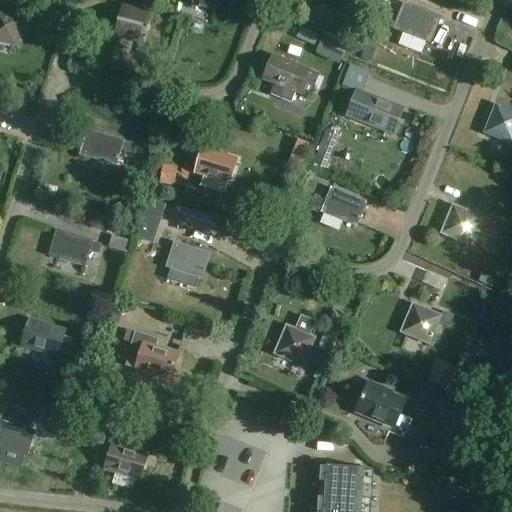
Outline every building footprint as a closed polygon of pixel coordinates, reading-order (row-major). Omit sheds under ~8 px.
[(185,0),(184,5),(184,6),(215,12),(217,0),(185,0)] [(430,43),(439,19),(405,6),(396,30),(430,43)] [(145,46),(153,15),(123,8),(115,38),(145,46)] [(0,43),(18,48),(26,19),(0,12),(0,43)] [(253,49),(266,54),(272,37),(258,33),(253,49)] [(317,55),(342,66),(350,48),(325,37),(317,55)] [(361,60),(371,63),(375,51),(365,47),(361,60)] [(265,81),(275,85),(271,95),(292,103),(295,93),(309,99),(319,75),(275,57),(265,81)] [(347,116),(359,121),(394,134),(403,110),(368,97),(356,92),(347,116)] [(511,145),(511,111),(496,105),(485,135),(511,145)] [(325,129),(311,165),(324,170),(338,134),(325,129)] [(117,167),(122,152),(130,154),(133,145),(125,142),(88,131),(81,156),(117,167)] [(231,185),(239,160),(203,150),(196,175),(231,185)] [(174,183),(176,170),(163,167),(161,181),(174,183)] [(294,177),(289,193),(300,197),(306,181),(294,177)] [(357,227),(367,203),(332,189),(322,213),(357,227)] [(471,247),(482,219),(454,207),(442,235),(471,247)] [(139,231),(155,236),(162,214),(146,209),(139,231)] [(481,229),(501,237),(506,224),(486,216),(481,229)] [(86,267),(90,252),(99,255),(102,245),(93,243),(93,242),(58,231),(50,256),(86,267)] [(196,290),(199,279),(203,280),(211,255),(175,244),(167,269),(171,270),(167,280),(196,290)] [(430,345),(439,324),(449,328),(454,316),(443,312),(442,316),(413,305),(401,333),(430,345)] [(316,339),(310,336),(315,323),(301,317),(296,330),(287,326),(275,355),(303,367),(316,339)] [(58,357),(66,332),(31,322),(23,347),(58,357)] [(128,356),(139,359),(136,369),(171,380),(179,355),(154,348),(156,340),(135,334),(128,356)] [(317,348),(314,355),(327,360),(330,354),(317,348)] [(99,374),(94,390),(108,394),(113,378),(99,374)] [(368,383),(356,413),(392,428),(403,399),(392,394),(392,393),(368,383)] [(148,431),(166,437),(170,424),(152,419),(148,431)] [(0,448),(1,449),(0,452),(0,460),(1,462),(18,467),(22,465),(24,457),(27,458),(28,455),(37,457),(42,441),(33,439),(35,432),(32,431),(0,421),(0,448)] [(206,467),(251,483),(263,449),(242,442),(232,471),(221,467),(223,463),(210,459),(214,447),(221,450),(226,436),(218,433),(206,467)] [(105,469),(116,473),(136,479),(140,480),(145,466),(153,469),(157,459),(148,456),(139,453),(113,444),(105,469)] [(370,511),(373,470),(364,469),(362,469),(349,468),(320,466),(320,474),(318,504),(317,511),(370,511)]
